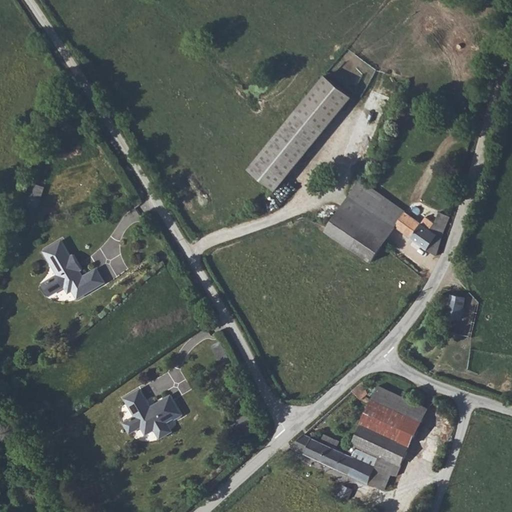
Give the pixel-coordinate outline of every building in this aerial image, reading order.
[(251,168),(277,189),(351,98),(325,76),(251,168)] [(372,105),(383,110),(389,98),(378,92),(372,105)] [(391,222),(378,212),(388,197),(362,178),(327,229),(353,247),(374,261),(399,228),(391,222)] [(24,210),(37,214),(46,186),(33,182),(24,210)] [(388,197),(378,212),(391,222),(401,207),(388,197)] [(439,256),(452,218),(442,213),(437,223),(432,230),(425,225),(401,207),(391,222),(399,228),(439,256)] [(432,230),(437,223),(430,217),(425,225),(432,230)] [(62,234),(47,242),(51,250),(49,252),(58,268),(48,273),(54,285),(64,279),(68,286),(72,283),(76,292),(104,276),(97,263),(83,270),(80,264),(79,263),(77,265),(74,261),(78,259),(72,249),(71,250),(62,234)] [(78,259),(74,261),(77,265),(79,263),(80,264),(82,262),(74,248),(72,249),(78,259)] [(48,273),(41,277),(48,288),(54,285),(48,273)] [(450,297),(441,294),(438,311),(448,313),(447,316),(462,319),(467,298),(452,294),(450,297)] [(212,343),(224,363),(232,358),(220,339),(212,343)] [(369,392),(364,380),(354,390),(361,399),(363,398),(367,400),(369,397),(367,394),(369,392)] [(398,438),(416,400),(381,385),(363,422),(398,438)] [(147,387),(131,397),(142,414),(140,416),(145,424),(147,422),(149,425),(154,432),(162,427),(164,430),(176,422),(175,419),(181,415),(182,417),(190,412),(177,392),(161,403),(162,405),(159,406),(158,404),(147,387)] [(431,408),(416,400),(398,438),(408,442),(415,444),(431,408)] [(252,411),(239,417),(246,435),(259,429),(252,411)] [(145,424),(140,416),(131,421),(138,432),(149,425),(147,422),(145,424)] [(176,422),(164,430),(168,436),(180,428),(176,422)] [(392,458),(398,438),(363,422),(349,452),(339,447),(342,439),(327,434),(323,440),(306,432),(292,445),(373,482),(385,455),(392,458)] [(408,442),(398,438),(392,458),(399,461),(408,442)] [(373,482),(382,486),(392,458),(385,455),(373,482)] [(392,458),(382,486),(387,489),(399,461),(392,458)] [(340,494),(350,498),(355,488),(345,484),(340,494)]
